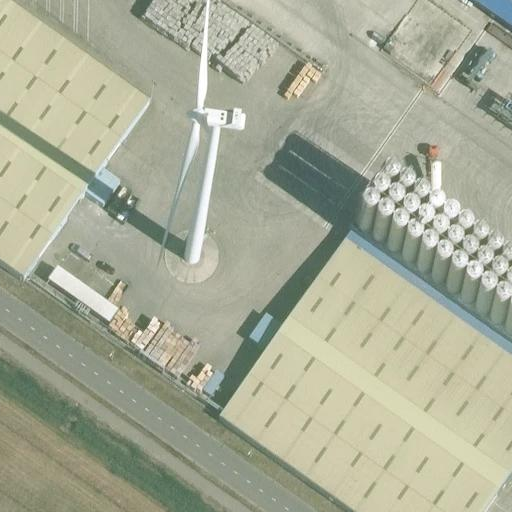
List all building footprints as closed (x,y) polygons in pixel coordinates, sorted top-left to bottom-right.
[(149,105),(0,0),(0,267),(23,283),(84,196),(102,209),(119,185),(101,173),(149,105)] [(423,0),(408,21),(405,19),(402,23),(418,35),(443,0),(423,0)] [(511,12),(510,11),(502,21),(511,28),(511,12)] [(161,200),(135,229),(138,268),(167,293),(206,290),(231,261),(228,222),(199,197),(161,200)] [(485,511),(511,475),(511,363),(344,244),(283,331),(265,318),(248,342),(266,355),(218,422),(345,511),(485,511)]
